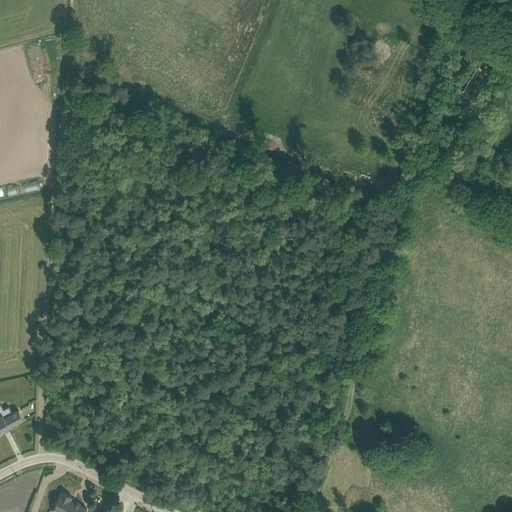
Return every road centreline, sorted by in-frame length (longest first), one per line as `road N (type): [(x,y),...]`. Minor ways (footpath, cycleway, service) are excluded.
road 1 (track): [(308,511),(347,403),(405,181),(484,22)]
road 2 (unclassified): [(165,511),(70,462),(46,458),(0,475)]
